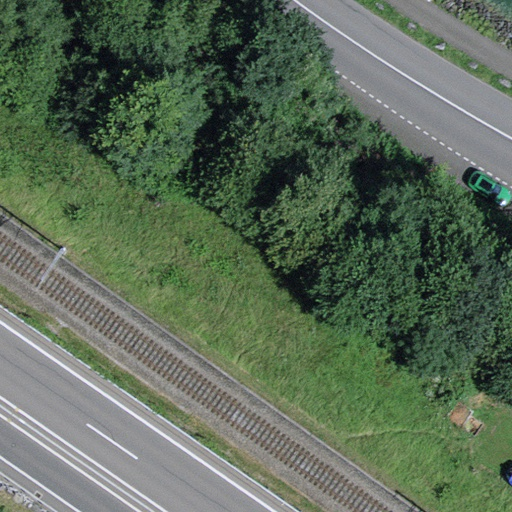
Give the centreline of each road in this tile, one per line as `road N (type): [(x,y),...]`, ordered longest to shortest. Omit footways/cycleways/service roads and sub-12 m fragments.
road 1 (trunk): [(213,511),(0,364)]
road 2 (primary): [(307,0),(511,129)]
road 3 (trunk): [(0,437),(108,511)]
